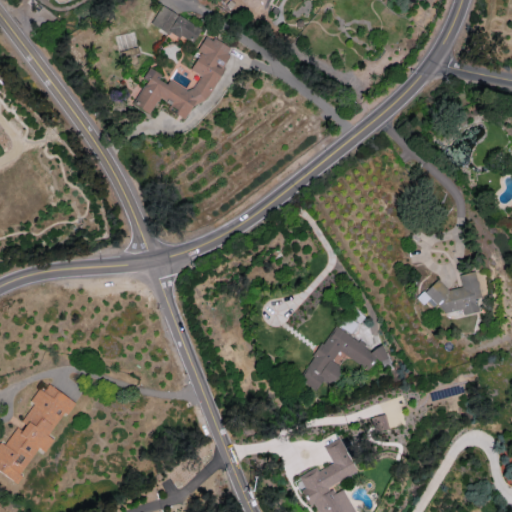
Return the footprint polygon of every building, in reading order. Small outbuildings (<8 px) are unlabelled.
[(200,28),(160,5),(150,22),(190,45),(200,28)] [(132,106),(150,112),(152,107),(159,98),(184,118),(185,119),(217,81),(230,45),(203,36),(198,50),(198,51),(191,69),(199,77),(189,89),(166,81),(165,83),(147,68),(146,67),(142,79),(146,81),(137,91),(132,106)] [(458,274),(461,286),(442,290),(441,285),(418,289),(422,306),(439,303),(441,313),(460,309),(461,314),(477,311),(475,299),(480,298),(474,271),(458,274)] [(298,380),(316,390),(320,381),(325,384),(334,380),(340,371),(336,363),(332,361),(337,352),(369,369),(374,359),(386,366),(390,364),(381,345),(367,351),(364,343),(333,326),(325,341),(318,344),(298,380)] [(0,472),(15,482),(37,448),(43,452),(52,439),(48,437),(72,400),(46,384),(42,391),(37,388),(29,401),(32,403),(18,425),(16,424),(4,444),(0,442),(0,472)] [(368,417),(372,432),(387,428),(383,414),(368,417)] [(356,472),(339,438),(323,446),(331,463),(317,470),(315,467),(295,476),(309,505),(313,503),(317,511),(353,511),(342,488),(332,493),(328,485),(356,472)]
